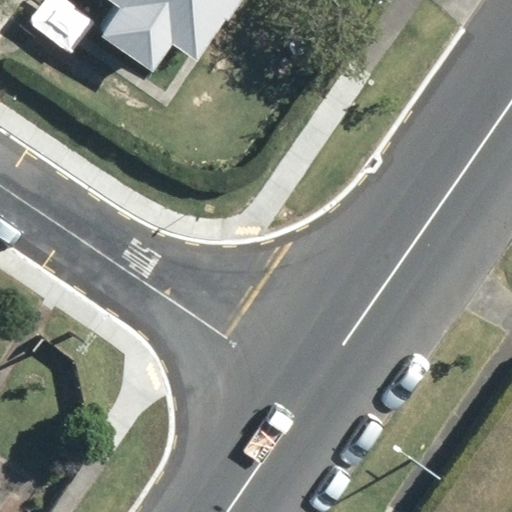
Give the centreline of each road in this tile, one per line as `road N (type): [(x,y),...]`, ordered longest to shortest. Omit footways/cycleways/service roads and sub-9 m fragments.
road 1 (residential): [(0,184),(311,389)]
road 2 (primary): [(511,104),(311,389)]
road 3 (primary): [(311,389),(230,511)]
